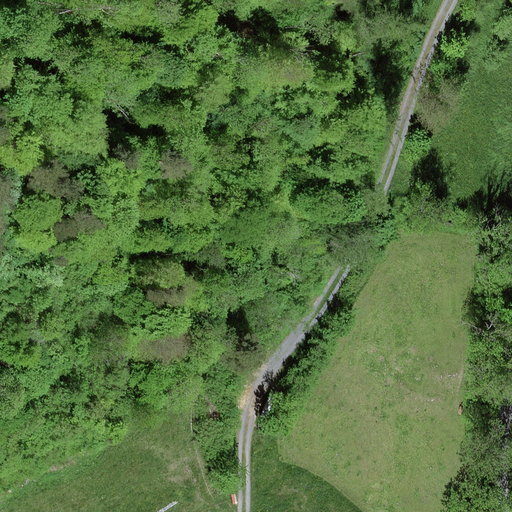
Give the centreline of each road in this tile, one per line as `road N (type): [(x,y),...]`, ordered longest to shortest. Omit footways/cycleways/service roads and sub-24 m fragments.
road 1 (track): [(454,0),(430,43),(388,181),(350,257),(259,389),(247,425)]
road 2 (unclassified): [(504,511),(511,389)]
